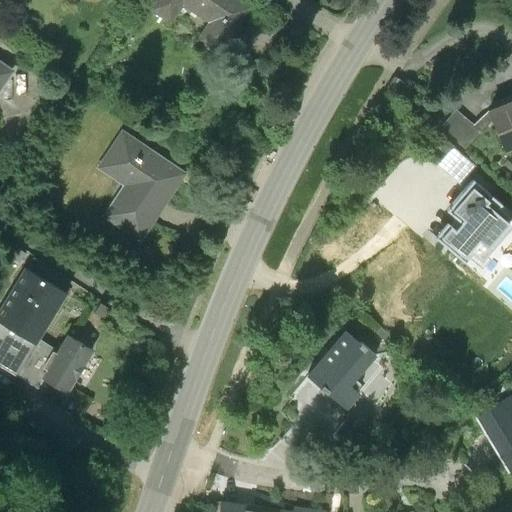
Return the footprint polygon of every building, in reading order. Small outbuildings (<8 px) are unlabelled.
[(260,0),(168,0),(165,6),(183,18),(195,1),(223,19),(211,37),(233,52),(265,3),(260,0)] [(0,100),(2,102),(25,68),(0,49),(0,100)] [(511,100),(501,104),(505,115),(511,131),(511,100)] [(505,115),(501,104),(484,119),(469,105),(448,126),(472,145),(491,125),(505,115)] [(199,171),(134,127),(110,164),(137,182),(116,214),(152,239),(199,171)] [(462,201),(423,228),(450,268),(507,230),(475,182),(457,194),(462,201)] [(80,288),(39,266),(11,314),(52,337),(80,288)] [(94,364),(52,337),(11,314),(0,340),(0,353),(50,383),(56,372),(80,386),(94,364)] [(387,352),(358,328),(321,372),(360,404),(371,390),(362,382),(387,352)] [(511,392),(486,409),(511,450),(511,392)]
